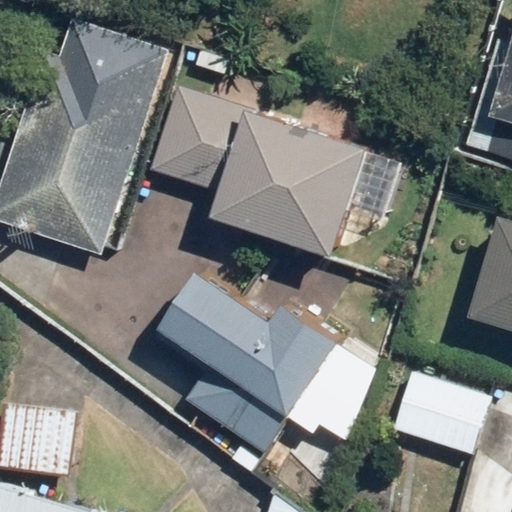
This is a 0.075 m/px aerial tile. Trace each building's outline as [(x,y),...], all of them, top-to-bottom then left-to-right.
[(511,39),(502,36),(471,142),(511,153),(511,39)] [(51,47),(0,203),(0,214),(112,250),(165,84),(51,47)] [(186,80),(158,166),(235,192),(228,213),(348,252),(383,145),(186,80)] [(511,209),(480,311),(511,320),(511,209)] [(212,268),(172,324),(219,357),(194,393),(273,447),(351,336),(297,299),(284,318),(212,268)] [(416,366),(397,426),(479,451),(498,392),(416,366)] [(9,401),(2,466),(76,474),(83,408),(9,401)] [(108,511),(0,479),(0,511),(108,511)] [(313,511),(281,490),(273,511),(313,511)]
